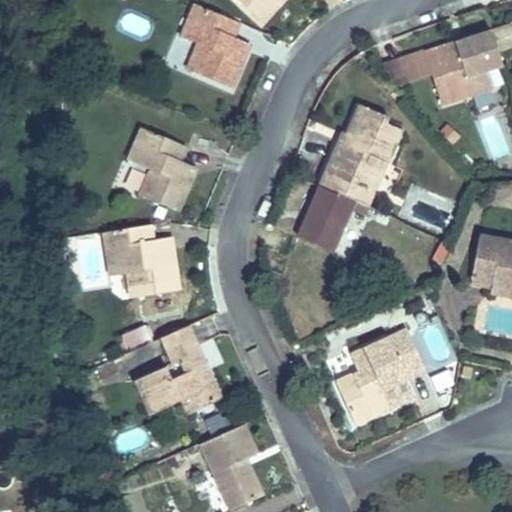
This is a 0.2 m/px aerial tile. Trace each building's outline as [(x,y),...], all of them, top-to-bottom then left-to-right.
[(229,0),(256,24),(280,0),(229,0)] [(243,24),(200,2),(183,38),(203,48),(191,71),(232,89),(251,49),(234,41),(243,24)] [(503,65),(491,29),(420,50),(426,70),(435,100),(470,91),(466,76),(503,65)] [(426,70),(420,50),(402,53),(379,60),(392,80),(426,70)] [(345,142),(323,187),(362,204),(370,208),(406,132),(390,126),(393,119),(366,106),(347,143),(345,142)] [(492,160),(509,155),(499,119),(482,124),(492,160)] [(147,171),(136,195),(176,214),(195,177),(181,171),(189,152),(145,131),(129,163),(147,171)] [(362,204),(323,187),(299,239),(337,256),(362,204)] [(150,223),(101,231),(108,270),(131,268),(135,296),(178,290),(172,248),(154,251),(150,223)] [(482,281),(491,242),(470,236),(460,275),(482,281)] [(511,246),(508,246),(491,242),(482,281),(511,287),(511,246)] [(511,304),(511,287),(482,281),(479,296),(511,304)] [(181,327),(154,339),(160,354),(188,341),(181,327)] [(346,422),(406,396),(397,372),(416,364),(401,329),(341,354),(348,370),(329,379),(346,422)] [(119,335),(123,353),(144,348),(140,330),(119,335)] [(188,341),(160,354),(164,363),(170,361),(175,374),(160,380),(154,367),(127,379),(142,414),(173,400),(189,393),(195,408),(214,400),(188,341)] [(101,386),(119,378),(111,360),(93,368),(101,386)] [(461,376),(463,368),(454,366),(452,374),(461,376)] [(189,393),(173,400),(180,414),(195,408),(189,393)] [(219,412),(201,424),(211,437),(228,426),(219,412)] [(241,425),(201,443),(230,511),(260,498),(244,461),(254,456),(241,425)]
